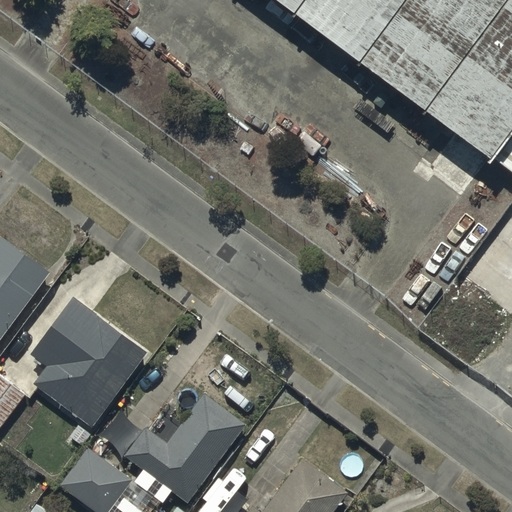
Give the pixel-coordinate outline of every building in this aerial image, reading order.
[(511,0),(261,0),(511,185),(511,0)] [(0,339),(51,267),(0,231),(0,339)] [(148,347),(74,293),(31,352),(46,363),(33,381),(93,424),(148,347)] [(0,372),(0,424),(25,391),(0,372)] [(187,501),(246,419),(203,389),(167,439),(146,424),(124,455),(187,501)] [(275,448),(309,401),(294,391),(284,405),(282,404),(270,420),(276,424),(265,440),(275,448)] [(106,511),(133,476),(88,443),(59,482),(100,511),(106,511)] [(330,511),(339,500),(345,504),(350,497),(344,493),(347,489),(299,454),(260,508),(252,502),(244,511),(330,511)]
